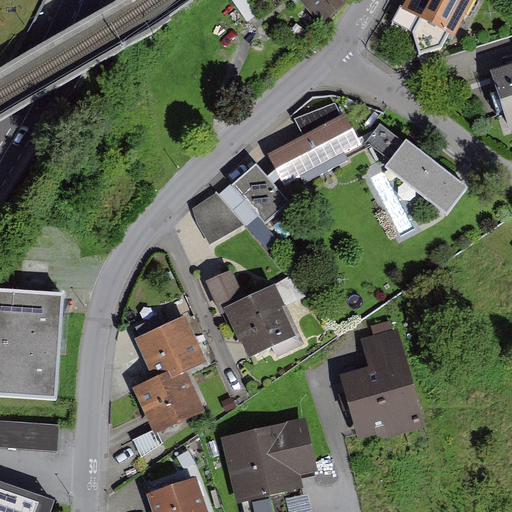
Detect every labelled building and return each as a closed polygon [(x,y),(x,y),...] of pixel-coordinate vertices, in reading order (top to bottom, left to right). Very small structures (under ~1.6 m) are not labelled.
[(349,0),(303,0),(325,26),(353,3),(349,0)] [(478,0),(415,0),(409,13),(423,20),(449,34),(457,39),(478,0)] [(511,17),(511,3),(506,0),(486,0),(476,19),(503,34),(511,17)] [(435,45),(437,40),(444,44),(449,34),(423,20),(415,34),(435,45)] [(511,71),(496,76),(511,126),(511,71)] [(308,137),(347,116),(340,103),(299,119),(308,137)] [(306,176),(309,181),(351,159),(348,154),(362,146),(347,116),(308,137),(274,155),(282,169),(286,176),(290,184),(306,176)] [(412,141),(388,123),(372,142),(396,161),(393,165),(456,213),(477,187),(414,138),(412,141)] [(259,165),(236,185),(263,216),(269,223),(292,203),(276,184),(271,179),(259,165)] [(282,169),(271,179),(276,184),(286,176),(282,169)] [(263,216),(236,185),(223,196),(249,226),(250,227),(263,216)] [(223,196),(222,194),(199,209),(202,222),(216,245),(249,226),(223,196)] [(234,273),(212,282),(225,312),(229,311),(228,308),(246,300),(234,273)] [(294,277),(276,287),(285,308),(310,297),(294,277)] [(246,300),(228,308),(229,311),(241,339),(244,338),(252,356),(297,337),(285,308),(276,287),(246,300)] [(0,292),(0,399),(61,403),(67,296),(0,292)] [(159,380),(186,368),(206,359),(188,318),(141,339),(159,380)] [(394,322),(377,326),(380,338),(397,333),(394,322)] [(363,435),(385,429),(387,437),(426,426),(400,332),(397,333),(380,338),(369,341),(374,357),(377,369),(347,377),(363,435)] [(159,380),(140,389),(159,432),(206,411),(186,368),(159,380)] [(307,421),(288,426),(231,439),(246,498),(302,485),(301,479),(320,475),(307,421)] [(64,427),(0,422),(0,449),(63,454),(64,427)] [(137,436),(142,451),(159,445),(154,431),(137,436)] [(209,511),(199,480),(152,496),(155,504),(157,511),(209,511)] [(44,511),(48,501),(0,484),(0,511),(44,511)] [(302,485),(246,498),(249,511),(292,511),(290,499),(305,496),(302,485)]
